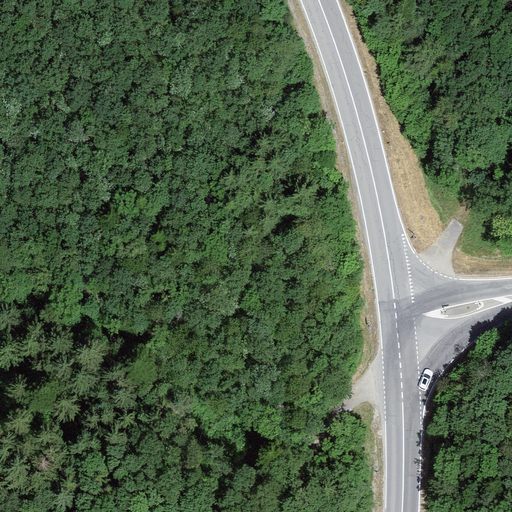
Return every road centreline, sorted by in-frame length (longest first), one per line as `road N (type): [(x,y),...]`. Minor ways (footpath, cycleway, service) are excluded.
road 1 (secondary): [(395,315),(368,155),(318,0)]
road 2 (secondary): [(402,511),(395,315)]
road 3 (track): [(301,511),(359,393),(400,365)]
